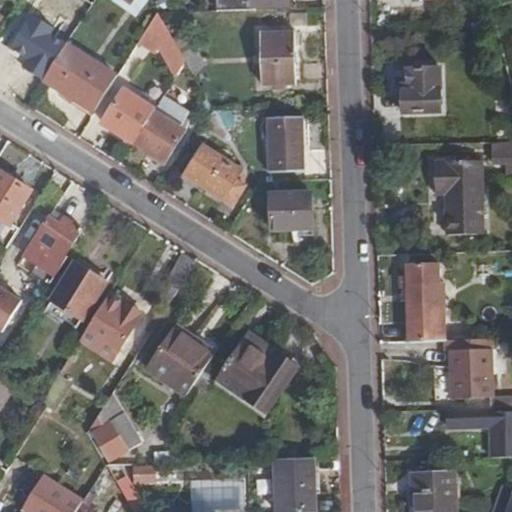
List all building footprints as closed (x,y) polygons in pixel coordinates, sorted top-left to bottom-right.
[(60,6),(51,0),(32,0),(16,25),(48,45),(63,22),(53,16),(60,6)] [(214,0),(214,12),(252,11),(253,6),(251,6),(251,0),(214,0)] [(295,84),(293,35),(259,35),(260,85),(295,84)] [(76,91),(97,105),(118,72),(68,39),(46,75),(74,94),(76,91)] [(192,45),(180,52),(186,62),(191,71),(203,63),(192,45)] [(186,91),(199,84),(191,71),(186,62),(177,75),(186,91)] [(440,113),(438,69),(400,70),(403,115),(440,113)] [(102,125),(133,144),(153,113),(155,111),(123,90),(102,125)] [(71,98),(93,112),(97,105),(76,91),(74,94),(71,98)] [(191,119),(204,127),(215,110),(206,96),(191,119)] [(209,131),(219,118),(215,110),(204,127),(209,131)] [(183,132),(153,113),(133,144),(163,163),(183,132)] [(303,169),(301,119),(266,120),(268,171),(303,169)] [(507,164),(511,164),(511,143),(491,144),(492,165),(507,164)] [(221,200),(239,172),(202,148),(184,176),(221,200)] [(482,234),(479,163),(434,163),(433,195),(445,195),(446,235),(482,234)] [(0,247),(5,251),(15,235),(7,228),(28,195),(0,175),(0,247)] [(309,229),(306,194),(269,196),(270,230),(309,229)] [(44,210),(34,205),(22,224),(31,231),(44,210)] [(52,274),(79,229),(61,218),(57,225),(46,218),(23,256),(52,274)] [(48,281),(52,274),(23,256),(19,262),(48,281)] [(80,321),(104,283),(75,263),(51,301),(80,321)] [(406,265),(407,343),(445,341),(443,283),(437,284),(436,265),(406,265)] [(154,305),(164,311),(180,287),(169,279),(154,305)] [(0,326),(19,334),(34,299),(0,284),(0,326)] [(141,314),(108,295),(82,337),(115,358),(141,314)] [(150,374),(188,399),(215,356),(201,345),(199,349),(176,333),(150,374)] [(270,409),(299,361),(279,350),(274,358),(245,340),(222,379),(270,409)] [(491,350),(491,340),(445,341),(444,351),(450,352),(491,350)] [(492,398),(491,350),(450,352),(452,399),(492,398)] [(0,409),(14,387),(0,378),(0,409)] [(119,422),(106,402),(87,433),(88,436),(90,434),(108,461),(126,450),(113,427),(119,422)] [(488,427),(490,458),(511,456),(511,413),(488,414),(488,410),(447,411),(448,428),(488,427)] [(156,429),(156,463),(165,462),(163,429),(156,429)] [(314,511),(313,458),(275,459),(277,511),(314,511)] [(114,470),(105,466),(90,491),(98,497),(111,476),(114,470)] [(138,467),(137,485),(163,485),(163,468),(138,467)] [(454,511),(454,474),(412,475),(413,511),(454,511)] [(23,511),(76,511),(83,502),(84,501),(44,477),(23,511)] [(95,511),(97,510),(83,502),(76,511),(95,511)]
